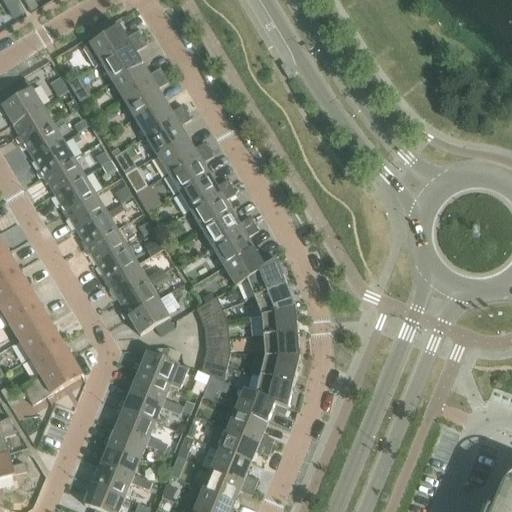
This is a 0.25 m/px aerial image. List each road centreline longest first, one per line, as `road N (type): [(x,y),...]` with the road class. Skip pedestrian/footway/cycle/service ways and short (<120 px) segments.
road 1 (residential): [(271,511),(323,367),(315,297),(297,254),(141,0)]
road 2 (residential): [(44,511),(110,356),(0,170)]
road 3 (tertiary): [(264,0),(373,161),(424,216)]
road 4 (secondary): [(432,271),(335,511)]
road 5 (secondary): [(365,511),(458,290)]
road 6 (tertiary): [(442,191),(360,100),(299,0)]
road 7 (residential): [(0,65),(107,0)]
road 8 (residential): [(511,421),(477,427),(443,511)]
